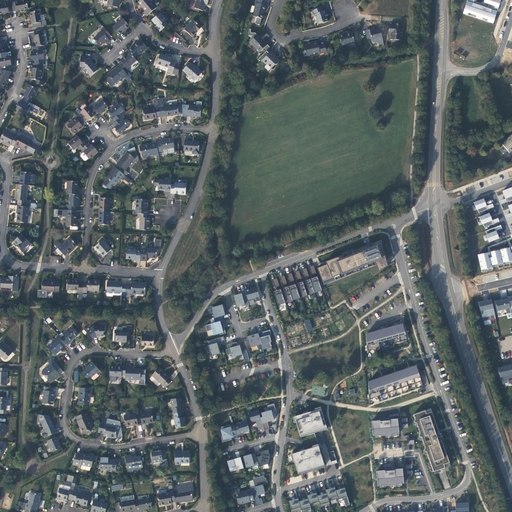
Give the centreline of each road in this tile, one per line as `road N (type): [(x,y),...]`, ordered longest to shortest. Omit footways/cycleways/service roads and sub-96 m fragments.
road 1 (residential): [(361,511),(461,488),(469,466),(392,225)]
road 2 (residential): [(200,433),(114,448),(66,430),(69,373),(78,357),(173,350)]
road 3 (residential): [(82,270),(90,184),(113,145),(148,131),(212,130)]
road 4 (secondary): [(480,394),(443,253),(439,205)]
road 5 (secondary): [(431,208),(446,306),(480,394)]
road 6 (residential): [(259,273),(284,354),(281,436)]
road 7 (residential): [(392,225),(259,273)]
road 8 (residential): [(278,0),(270,28),(287,39),(332,28),(348,20),(346,10)]
